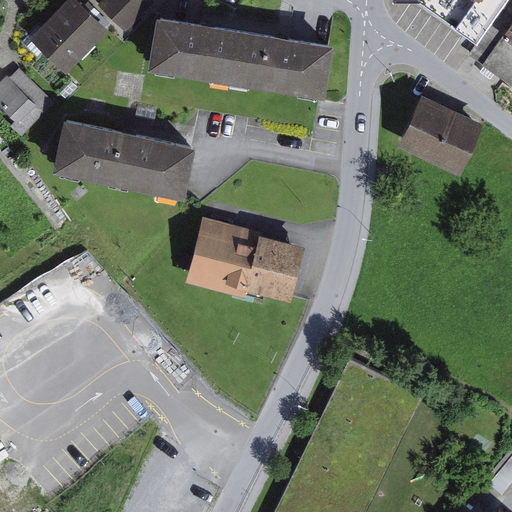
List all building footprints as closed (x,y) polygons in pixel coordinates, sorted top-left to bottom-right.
[(104,30),(72,0),(71,0),(33,41),(65,71),(104,30)] [(161,0),(108,0),(106,2),(134,29),(161,0)] [(444,0),(458,9),(464,0),(444,0)] [(308,48),(159,24),(152,69),(321,97),(329,52),(308,48)] [(511,26),(509,31),(488,61),(511,77),(511,26)] [(24,67),(0,85),(0,95),(24,127),(53,104),(24,67)] [(492,126),(432,90),(402,140),(462,176),(492,126)] [(192,153),(67,127),(57,173),(182,199),(192,153)] [(310,240),(207,214),(190,279),(252,295),(255,284),(296,294),(310,240)] [(369,511),(429,393),(358,358),(281,511),(369,511)]
